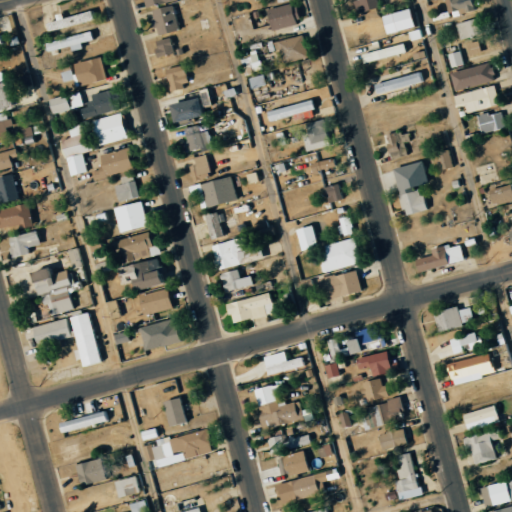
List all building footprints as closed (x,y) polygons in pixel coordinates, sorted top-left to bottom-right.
[(382,7),(379,0),(358,0),(354,2),(359,19),(376,14),(375,9),(382,7)] [(477,9),(475,0),(448,0),(450,13),(477,9)] [(297,2),(271,9),(276,30),(302,23),(297,2)] [(154,10),(161,35),(184,29),(177,4),(154,10)] [(52,30),(98,19),(96,9),(60,18),(60,20),(51,22),(52,30)] [(387,14),(390,32),(419,27),(416,9),(387,14)] [(485,34),(483,18),(459,22),(462,39),(485,34)] [(97,39),(95,30),(49,43),(51,52),(73,46),(74,51),(86,48),(84,42),(97,39)] [(311,57),(305,34),(277,41),(278,49),(281,49),(285,63),(311,57)] [(158,40),(161,57),(177,53),(174,37),(158,40)] [(472,55),(485,52),(482,40),(469,43),(472,55)] [(407,52),(405,44),(365,53),(367,62),(407,52)] [(450,53),(453,67),(466,64),(463,51),(450,53)] [(82,85),(109,80),(105,57),(78,61),(82,85)] [(498,79),(493,61),(452,73),(458,91),(498,79)] [(173,90),(192,85),(187,64),(168,69),(173,90)] [(426,81),(423,71),(378,84),(381,94),(426,81)] [(254,87),(267,86),(267,76),(254,77),(254,87)] [(0,110),(14,106),(7,82),(0,83),(0,110)] [(499,106),(496,87),(456,93),(458,107),(467,105),(468,111),(499,106)] [(122,108),(116,88),(89,96),(92,105),(83,108),(86,119),(122,108)] [(55,113),(84,106),(80,92),(52,99),(55,113)] [(174,104),(179,123),(207,116),(203,97),(174,104)] [(307,112),(309,119),(319,116),(315,100),(271,111),(273,120),(307,112)] [(483,133),(507,128),(504,111),(480,116),(483,133)] [(99,144),(129,139),(125,114),(95,119),(99,144)] [(15,126),(12,118),(0,122),(0,140),(10,137),(7,128),(15,126)] [(305,134),(309,151),(333,145),(327,119),(308,123),(310,133),(305,134)] [(84,153),(92,150),(86,123),(69,127),(72,138),(63,139),(72,176),(88,172),(84,153)] [(388,134),(394,159),(409,155),(403,131),(388,134)] [(189,134),(191,150),(214,148),(213,132),(189,134)] [(137,168),(131,147),(103,155),(107,166),(95,169),(98,179),(137,168)] [(13,160),(20,158),(17,148),(0,153),(0,170),(15,166),(13,160)] [(456,167),(452,149),(438,153),(442,170),(456,167)] [(198,164),(193,165),(196,180),(214,177),(210,154),(197,157),(198,164)] [(316,173),(339,166),(337,157),(314,163),(316,173)] [(432,184),(427,161),(397,168),(403,193),(401,194),(407,216),(429,210),(423,186),(432,184)] [(0,177),(0,194),(1,202),(21,198),(16,174),(0,177)] [(141,197),(135,174),(122,177),(123,184),(118,185),(121,201),(141,197)] [(204,182),(205,191),(201,191),(204,207),(239,202),(236,177),(204,182)] [(330,203),(345,200),(342,184),(327,187),(330,203)] [(498,206),(511,201),(511,184),(493,190),(498,206)] [(117,208),(124,233),(151,225),(144,200),(117,208)] [(37,226),(32,203),(0,209),(0,228),(0,229),(22,225),(23,229),(37,226)] [(227,237),(226,227),(228,226),(226,212),(210,215),(213,239),(227,237)] [(340,218),(344,235),(356,233),(353,216),(340,218)] [(300,229),(304,250),(321,247),(316,225),(300,229)] [(44,244),(41,230),(11,237),(16,257),(33,253),(31,247),(44,244)] [(114,241),(116,250),(124,248),(128,262),(163,253),(161,244),(157,245),(153,231),(114,241)] [(221,269),(256,259),(249,236),(214,246),(221,269)] [(329,245),(331,254),(322,257),(326,272),(363,262),(356,237),(329,245)] [(468,260),(463,243),(436,250),(437,255),(420,259),(424,271),(468,260)] [(130,284),(141,281),(144,290),(170,283),(167,269),(158,271),(155,260),(126,267),(130,284)] [(76,309),(71,285),(75,284),(71,269),(56,273),(55,268),(36,272),(42,296),(47,295),(52,315),(76,309)] [(225,273),(229,291),(257,285),(255,276),(243,278),(241,269),(225,273)] [(365,291),(359,269),(321,279),(327,301),(365,291)] [(147,315),(176,308),(171,287),(142,295),(147,315)] [(231,303),(236,323),(278,313),(273,293),(231,303)] [(124,315),(119,299),(109,302),(114,318),(124,315)] [(477,322),(473,307),(461,310),(461,306),(437,312),(442,331),(477,322)] [(81,350),(77,351),(79,360),(85,359),(87,367),(104,362),(91,310),(72,314),(81,350)] [(74,337),(71,319),(27,328),(29,339),(39,337),(41,344),(74,337)] [(184,343),(181,319),(161,321),(164,345),(184,343)] [(161,345),(157,331),(152,333),(150,326),(142,329),(147,348),(161,345)] [(363,339),(355,340),(357,352),(388,347),(385,326),(361,330),(363,339)] [(133,341),(131,330),(116,333),(119,344),(133,341)] [(458,353),(484,347),(481,332),(454,338),(458,353)] [(335,360),(348,356),(346,348),(343,349),(340,338),(330,340),(335,360)] [(290,360),(289,352),(268,355),(270,373),(307,367),(305,357),(290,360)] [(360,356),(361,368),(373,367),(374,375),(395,373),(393,353),(360,356)] [(452,363),(457,384),(499,374),(494,353),(452,363)] [(330,378),(342,375),(340,363),(328,365),(330,378)] [(383,386),(383,379),(365,382),(368,401),(391,398),(389,385),(383,386)] [(257,389),(265,429),(305,420),(301,401),(281,406),(277,385),(257,389)] [(166,402),(173,427),(190,422),(184,397),(166,402)] [(371,414),(363,416),(367,430),(407,419),(402,398),(369,407),(371,414)] [(472,431),(503,421),(498,405),(466,414),(472,431)] [(64,423),(67,433),(112,420),(109,410),(64,423)] [(381,434),(385,450),(410,444),(406,427),(381,434)] [(160,466),(216,452),(210,428),(159,441),(159,444),(146,447),(150,461),(158,459),(160,466)] [(499,460),(496,440),(504,439),(502,430),(467,436),(469,448),(475,447),(477,463),(499,460)] [(273,454),(313,443),(310,434),(285,441),(283,435),(269,439),(273,454)] [(312,471),(308,451),(279,457),(283,477),(312,471)] [(402,500),(423,495),(414,452),(400,455),(403,469),(400,470),(402,480),(398,481),(402,500)] [(79,464),(84,485),(110,479),(104,458),(79,464)] [(279,484),(284,504),(324,493),(318,474),(279,484)] [(117,481),(121,498),(142,492),(137,475),(117,481)] [(511,480),(482,488),(488,508),(511,501),(511,480)] [(150,511),(148,500),(133,503),(134,511),(150,511)]
